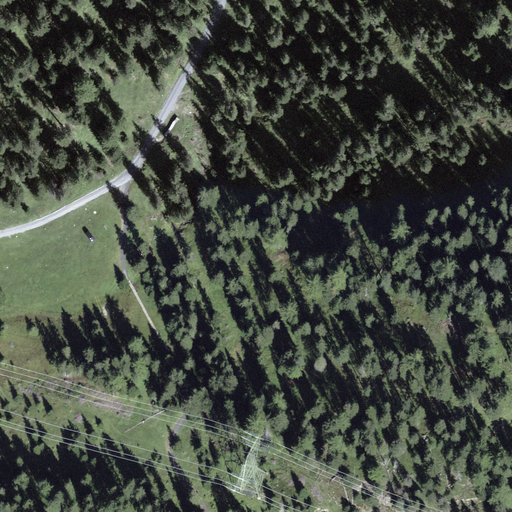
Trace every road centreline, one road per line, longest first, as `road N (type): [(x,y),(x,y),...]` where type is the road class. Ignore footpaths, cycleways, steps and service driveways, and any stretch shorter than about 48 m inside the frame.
road 1 (track): [(131,172),(123,194),(123,270),(152,332),(152,402),(206,511)]
road 2 (track): [(222,0),(131,172)]
road 3 (track): [(131,172),(55,217),(0,231)]
